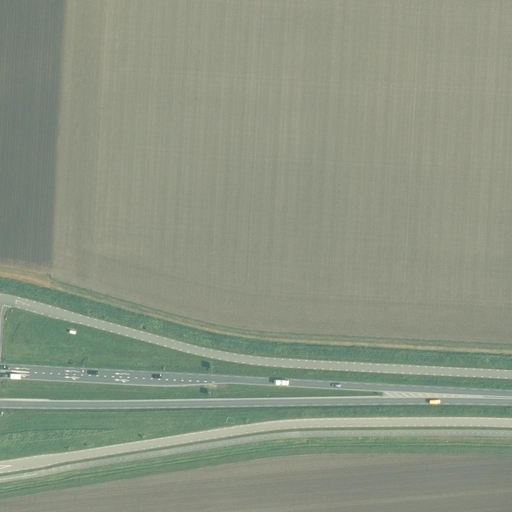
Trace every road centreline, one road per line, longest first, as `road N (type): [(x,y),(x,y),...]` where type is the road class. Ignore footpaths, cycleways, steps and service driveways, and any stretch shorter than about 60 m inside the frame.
road 1 (unclassified): [(3,300),(219,356),(511,374)]
road 2 (unclassified): [(0,468),(261,426),(511,423)]
road 3 (primary): [(0,404),(493,397)]
road 4 (primary): [(493,397),(28,372)]
